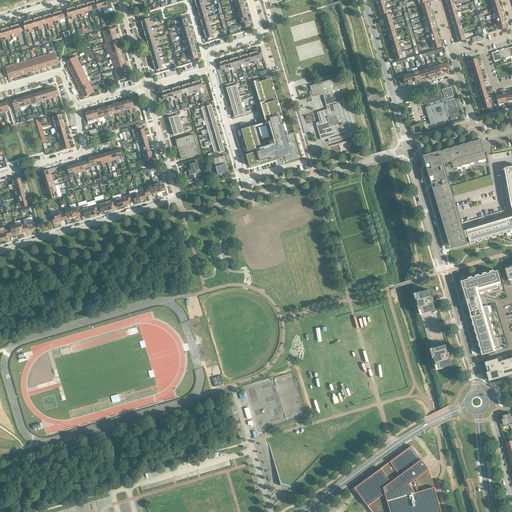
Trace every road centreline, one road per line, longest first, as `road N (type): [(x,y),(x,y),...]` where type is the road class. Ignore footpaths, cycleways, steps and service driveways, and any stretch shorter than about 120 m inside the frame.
road 1 (residential): [(475,392),(407,150)]
road 2 (tertiary): [(306,509),(405,438),(468,405)]
road 3 (residential): [(0,250),(177,198)]
road 4 (unclassified): [(271,511),(236,394)]
